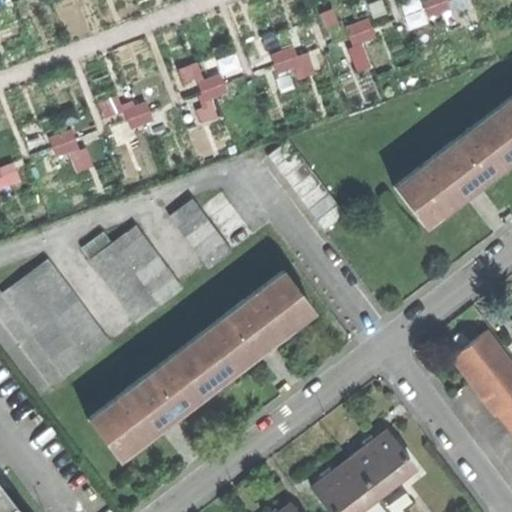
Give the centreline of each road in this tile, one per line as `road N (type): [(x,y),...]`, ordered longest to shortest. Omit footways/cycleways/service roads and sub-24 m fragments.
road 1 (residential): [(383,345),(169,511)]
road 2 (residential): [(383,345),(511,511)]
road 3 (residential): [(511,248),(383,345)]
